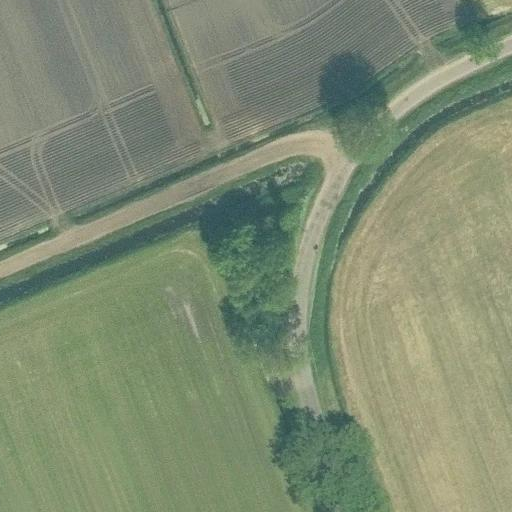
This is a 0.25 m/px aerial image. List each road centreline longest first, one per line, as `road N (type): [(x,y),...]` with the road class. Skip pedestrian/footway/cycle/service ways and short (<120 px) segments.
road 1 (unclassified): [(348,511),(301,378),(296,307),(311,231),(339,170),(379,121),(441,75),(511,44)]
road 2 (track): [(349,155),(294,142),(0,267)]
